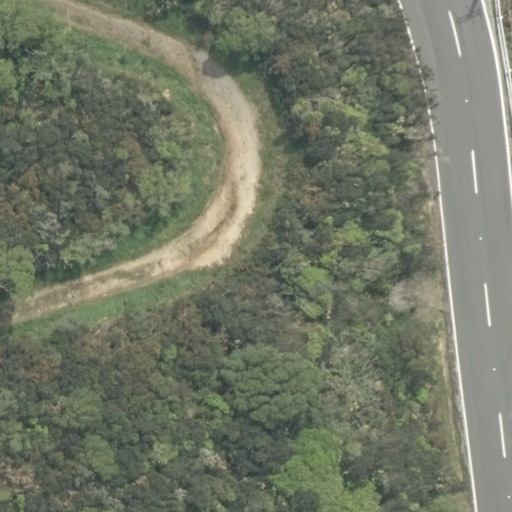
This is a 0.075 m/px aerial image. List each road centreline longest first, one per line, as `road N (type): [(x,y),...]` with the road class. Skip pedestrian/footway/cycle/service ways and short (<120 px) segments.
road 1 (track): [(0,287),(216,201),(233,98),(174,33),(62,0)]
road 2 (tertiary): [(446,0),(511,511)]
